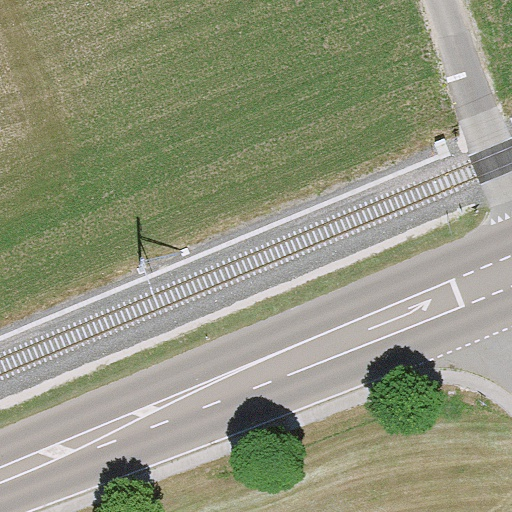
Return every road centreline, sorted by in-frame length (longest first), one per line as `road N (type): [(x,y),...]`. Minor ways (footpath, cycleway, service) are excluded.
road 1 (secondary): [(511,276),(0,480)]
road 2 (track): [(511,200),(444,0)]
